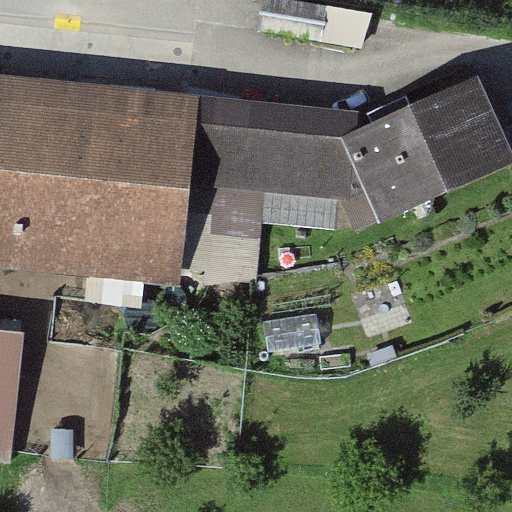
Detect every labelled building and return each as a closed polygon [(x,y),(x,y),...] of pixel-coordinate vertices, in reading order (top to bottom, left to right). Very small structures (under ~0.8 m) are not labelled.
[(0,240),(172,261),(182,180),(217,183),(213,236),(255,240),(260,186),(348,196),(370,186),(357,139),(153,118),(155,92),(112,86),(111,112),(0,101),(0,240)] [(376,129),(357,139),(370,186),(382,215),(499,160),(468,87),(400,119),(394,104),(372,115),(376,129)] [(161,292),(162,304),(170,312),(179,309),(182,299),(178,289),(170,286),(161,292)] [(133,329),(141,332),(148,333),(155,328),(158,315),(154,304),(149,298),(139,296),(129,300),(124,310),(126,323),(133,329)] [(0,444),(8,446),(16,335),(0,333),(0,444)] [(27,344),(26,428),(94,429),(95,345),(27,344)]
